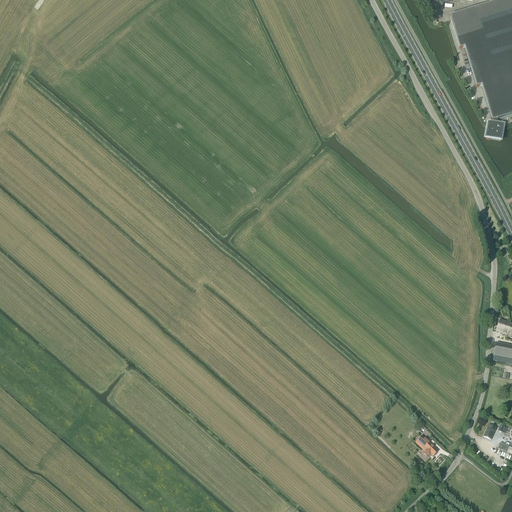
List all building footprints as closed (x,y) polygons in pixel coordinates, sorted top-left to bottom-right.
[(511,0),(504,0),(449,17),(450,17),(453,28),(460,49),(459,49),(459,50),(465,48),(477,87),(476,87),(476,88),(482,86),(492,121),(492,122),(495,121),(498,120),(511,115),(511,0)] [(503,126),(497,125),(494,125),(488,124),(488,125),(485,139),(486,139),(486,140),(490,140),(500,142),(503,127),(503,126)] [(507,335),(510,324),(500,320),(496,332),(507,335)] [(511,346),(496,343),(493,361),(511,364),(511,346)] [(496,428),(489,425),(483,437),(491,440),(496,428)] [(427,457),(431,454),(433,456),(438,452),(425,439),(424,440),(421,437),(415,443),(424,452),(423,454),(427,457)]
